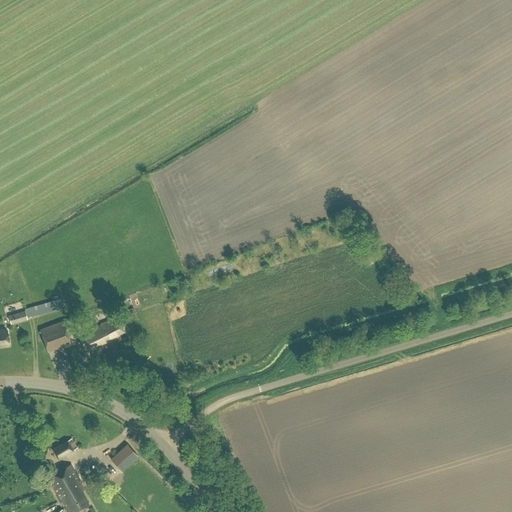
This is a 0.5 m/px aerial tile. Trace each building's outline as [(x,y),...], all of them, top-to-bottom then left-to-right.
[(29,316),(49,313),(48,308),(56,306),(66,304),(66,300),(27,307),(29,316)] [(27,319),(24,310),(8,315),(10,324),(27,319)] [(121,332),(115,320),(108,323),(108,322),(99,326),(98,325),(80,333),(89,352),(105,344),(103,341),(121,332)] [(70,343),(62,321),(39,329),(48,352),(70,343)] [(0,346),(9,346),(7,330),(2,331),(2,329),(0,329),(0,346)] [(73,450),(67,440),(52,449),(58,459),(73,450)] [(137,456),(126,443),(110,458),(121,471),(137,456)] [(83,489),(69,465),(48,477),(67,511),(73,511),(87,504),(80,491),(83,489)]
